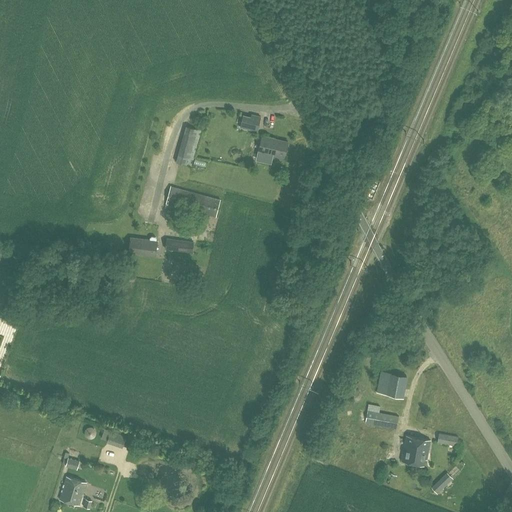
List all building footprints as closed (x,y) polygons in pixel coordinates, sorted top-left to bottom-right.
[(243,114),(240,128),(258,132),(261,116),(251,114),(251,116),(243,114)] [(176,162),(192,166),(202,130),(186,126),(176,162)] [(259,152),(284,157),(288,141),(263,136),(259,152)] [(166,204),(216,217),(221,199),(171,185),(166,204)] [(129,253),(155,256),(157,241),(157,240),(157,239),(155,237),(152,237),(150,238),(150,240),(131,237),(129,253)] [(176,251),(192,253),(194,241),(167,238),(166,249),(174,250),(176,251)] [(0,310),(0,316),(10,320),(17,299),(5,295),(0,310)] [(376,392),(404,397),(408,376),(380,371),(376,392)] [(365,423),(397,429),(399,416),(368,410),(365,422),(365,423)] [(111,430),(105,428),(102,438),(108,440),(111,430)] [(122,448),(126,435),(120,433),(116,446),(122,448)] [(439,433),(437,442),(457,445),(458,436),(439,433)] [(401,460),(424,465),(425,459),(427,459),(431,440),(406,436),(401,460)] [(65,466),(77,470),(80,460),(68,457),(69,453),(66,452),(62,463),(66,464),(65,466)] [(381,455),(378,465),(388,467),(390,458),(381,455)] [(60,499),(79,505),(86,482),(66,476),(60,499)] [(83,506),(90,508),(92,501),(86,498),(83,506)]
